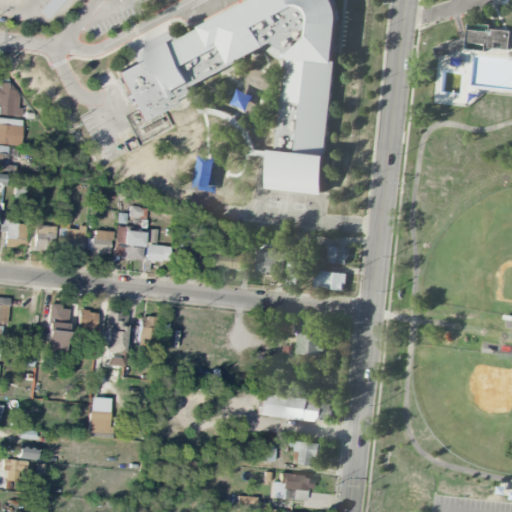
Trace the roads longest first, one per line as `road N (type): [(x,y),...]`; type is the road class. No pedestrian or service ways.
road 1 (secondary): [(407,0),(351,511)]
road 2 (residential): [(374,310),(0,273)]
